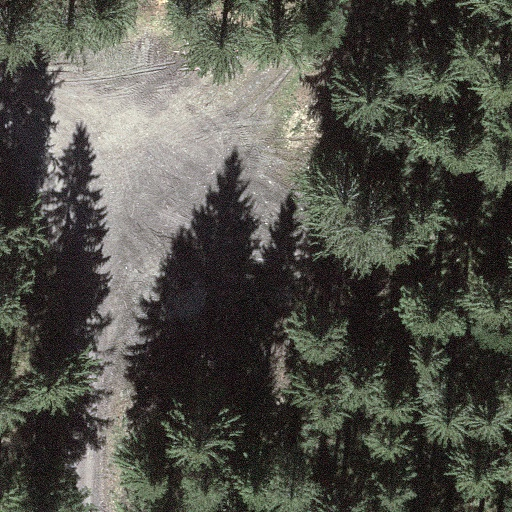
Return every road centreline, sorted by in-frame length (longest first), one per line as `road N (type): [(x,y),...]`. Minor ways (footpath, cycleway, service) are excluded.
road 1 (track): [(0,98),(74,227),(73,511)]
road 2 (track): [(74,227),(153,118),(352,0)]
